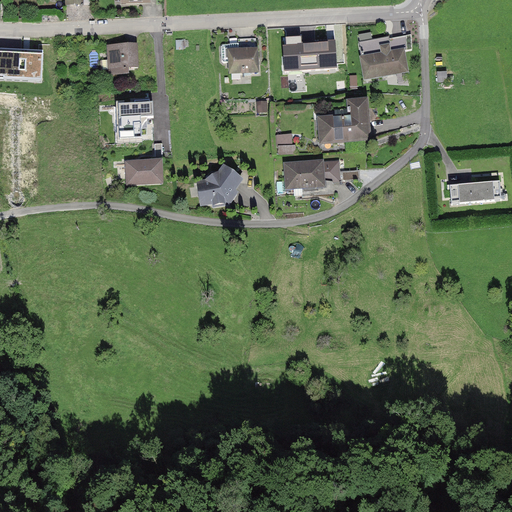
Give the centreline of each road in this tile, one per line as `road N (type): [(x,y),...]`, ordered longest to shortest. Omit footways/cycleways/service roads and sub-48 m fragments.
road 1 (residential): [(421,12),(422,141),(328,214),(233,223),(98,205),(0,217)]
road 2 (residential): [(421,12),(0,29)]
